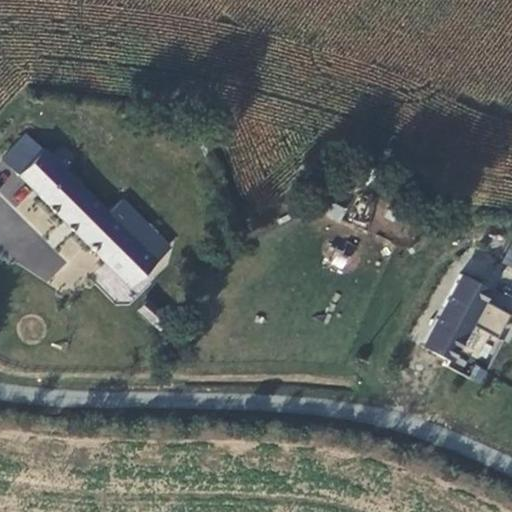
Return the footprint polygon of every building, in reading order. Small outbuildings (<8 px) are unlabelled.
[(1,165),(77,242),(103,218),(71,183),(38,148),(28,139),(1,165)] [(126,292),(167,255),(124,210),(109,224),(103,218),(77,242),(126,292)] [(472,247),(464,273),(488,281),(496,255),(472,247)] [(488,311),(462,295),(446,320),(472,336),(488,311)] [(133,316),(152,335),(162,326),(143,306),(133,316)] [(422,357),(449,374),(472,336),(446,320),(422,357)]
